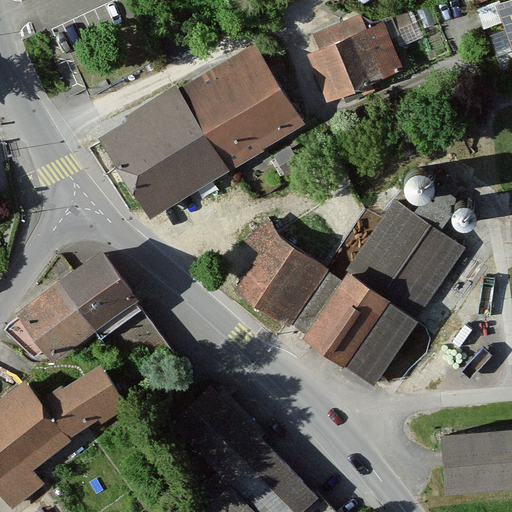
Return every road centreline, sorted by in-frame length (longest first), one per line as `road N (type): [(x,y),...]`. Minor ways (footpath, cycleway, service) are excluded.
road 1 (tertiary): [(83,198),(326,409)]
road 2 (residential): [(318,0),(260,21),(46,139)]
road 3 (unclassified): [(326,409),(511,393)]
road 4 (tertiary): [(0,310),(49,233),(83,198)]
road 5 (tertiary): [(326,409),(403,511)]
